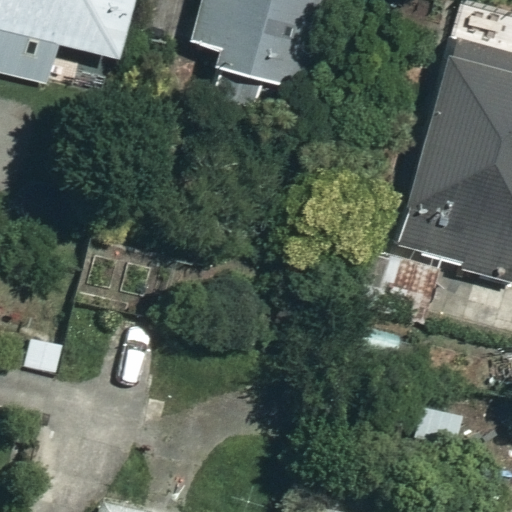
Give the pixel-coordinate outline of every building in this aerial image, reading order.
[(115,0),(0,0),(0,28),(104,52),(115,0)] [(320,0),(187,0),(176,51),(203,57),(194,95),(264,111),(274,67),(304,73),(320,0)] [(511,251),(511,54),(431,37),(385,244),(507,272),(511,251)] [(428,323),(442,268),(353,245),(339,300),(428,323)] [(160,511),(64,490),(59,511),(160,511)] [(379,511),(381,506),(303,491),(298,511),(379,511)]
